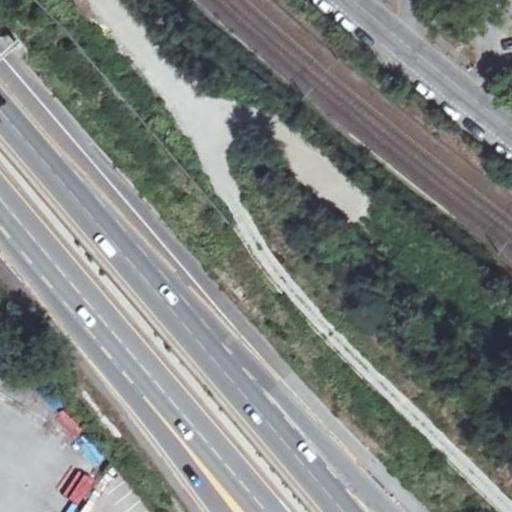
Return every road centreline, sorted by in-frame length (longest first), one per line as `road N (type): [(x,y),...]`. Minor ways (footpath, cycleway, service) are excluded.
road 1 (trunk): [(395,511),(179,303)]
road 2 (trunk): [(179,303),(0,96)]
road 3 (trunk): [(346,511),(179,303)]
road 4 (trunk): [(105,338),(266,511)]
road 5 (trunk): [(105,338),(133,403),(222,511)]
road 6 (residential): [(367,0),(400,37),(511,126)]
road 7 (trunk): [(0,214),(105,338)]
